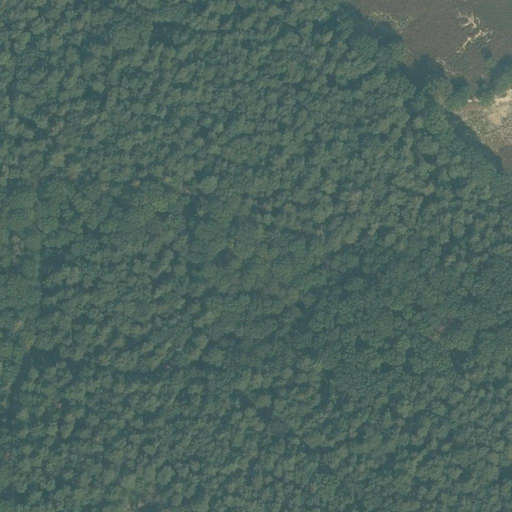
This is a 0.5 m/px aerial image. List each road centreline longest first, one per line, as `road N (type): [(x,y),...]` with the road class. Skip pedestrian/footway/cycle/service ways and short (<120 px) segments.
road 1 (track): [(0,134),(28,179),(43,288),(37,325),(55,351),(117,372),(179,361),(215,369),(298,428),(307,448)]
road 2 (track): [(511,197),(332,0)]
